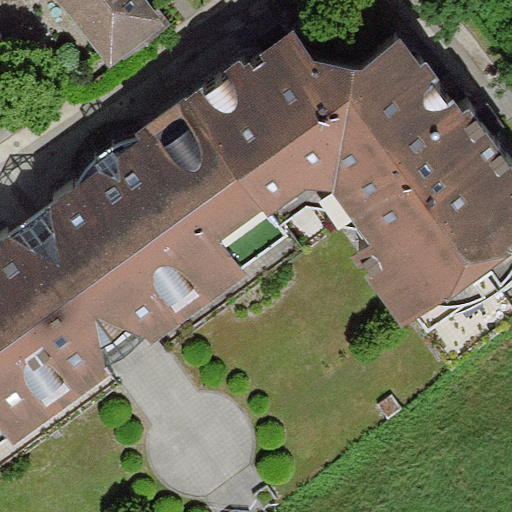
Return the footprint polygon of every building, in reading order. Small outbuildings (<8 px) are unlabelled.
[(81,0),(112,40),(125,30),(158,6),(156,4),(153,0),(81,0)] [(173,24),(158,6),(125,30),(138,49),(173,24)] [(0,511),(0,404),(1,403),(12,418),(43,396),(38,390),(72,366),(82,369),(105,354),(174,305),(174,294),(207,271),(213,279),(243,257),(232,243),(280,209),(272,198),(307,172),(342,178),(359,203),(355,214),(366,228),(357,234),(404,301),(410,298),(427,321),(439,313),(461,297),(462,281),(483,267),(506,251),(511,252),(511,160),(469,100),(458,109),(423,57),(415,63),(398,38),(363,62),(317,54),(299,29),(253,62),(249,55),(197,92),(147,128),(143,144),(98,176),(85,173),(82,174),(57,192),(11,224),(0,232),(0,511)] [(143,144),(147,128),(129,132),(119,136),(108,142),(100,147),(92,155),(87,163),(82,174),(85,173),(98,176),(143,144)] [(280,209),(283,213),(310,195),(329,199),(339,212),(355,214),(359,203),(342,178),(307,172),(272,198),(280,209)] [(232,243),(243,257),(291,224),(283,213),(280,209),(232,243)] [(511,252),(506,251),(483,267),(501,292),(508,286),(511,283),(511,252)] [(461,297),(439,313),(444,313),(452,312),(459,311),(466,309),(473,307),(483,304),(490,299),(497,296),(501,292),(483,267),(462,281),(461,297)] [(0,426),(12,418),(1,403),(0,404),(0,426)]
